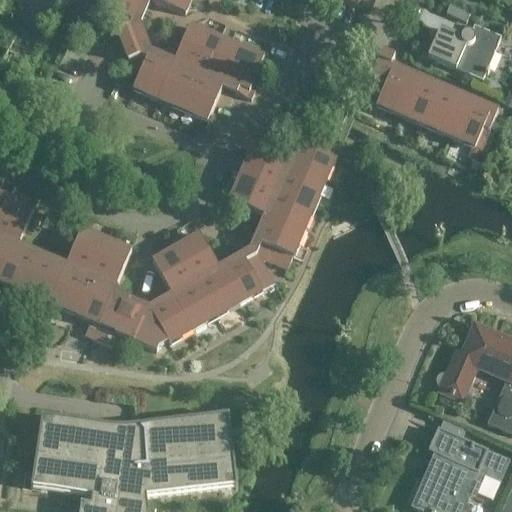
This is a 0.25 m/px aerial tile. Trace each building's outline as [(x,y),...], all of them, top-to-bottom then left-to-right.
[(116,34),(120,43),(128,64),(129,63),(131,68),(141,72),(132,93),(207,125),(222,90),(251,103),(254,96),(249,94),(264,60),(189,28),(175,63),(151,53),(140,26),(150,3),(185,17),(192,0),(103,0),(99,10),(131,24),(128,29),(116,34)] [(332,0),(355,10),(358,0),(332,0)] [(469,17),(449,8),(445,16),(466,25),(469,17)] [(473,28),(470,35),(469,35),(467,35),(466,35),(464,35),(463,36),(462,37),(461,38),(460,39),(460,40),(439,31),(427,60),(482,84),(485,76),(487,77),(489,73),(487,72),(501,40),(473,28)] [(480,153),(498,113),(391,67),(394,60),(381,54),(361,102),(474,152),(475,150),(480,153)] [(265,263),(287,273),(293,260),(294,261),(336,162),(301,147),(303,142),(297,139),(285,168),(250,154),(229,204),(263,218),(252,245),(249,252),(246,253),(218,269),(199,237),(151,264),(170,297),(148,309),(167,345),(169,349),(263,295),(262,294),(274,287),(262,266),(265,263)] [(19,246),(29,222),(34,212),(0,197),(0,286),(73,318),(77,320),(96,328),(90,341),(109,349),(115,336),(156,353),(158,350),(167,345),(148,309),(131,302),(120,297),(116,288),(127,263),(131,254),(81,232),(77,242),(66,266),(19,246)] [(456,360),(453,367),(448,377),(444,376),(440,376),(437,379),(435,383),(436,386),(438,390),(436,396),(459,406),(465,393),(475,369),(506,382),(486,427),(511,438),(511,345),(475,329),(461,362),(456,360)] [(417,511),(464,511),(469,500),(474,503),(477,496),(492,503),(509,463),(460,443),(464,433),(441,423),(428,456),(443,462),(432,487),(424,484),(413,510),(417,511)] [(227,430),(133,442),(133,446),(132,446),(130,447),(129,447),(124,447),(122,447),(121,447),(120,447),(119,447),(118,447),(117,447),(115,447),(114,447),(113,447),(112,447),(111,447),(110,447),(108,446),(107,446),(106,446),(105,446),(103,446),(103,441),(40,432),(29,504),(31,505),(31,503),(90,511),(148,511),(233,502),(234,502),(234,503),(236,503),(227,430)]
